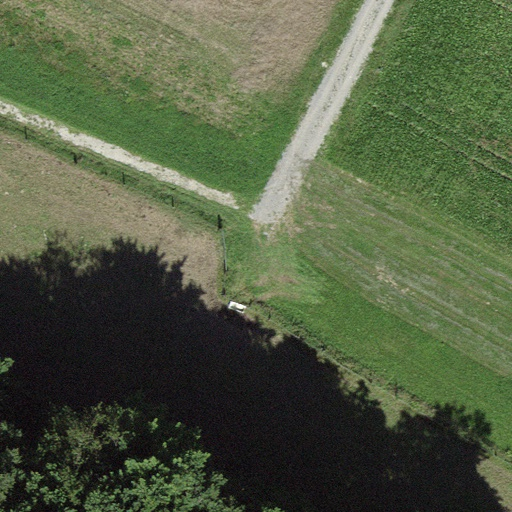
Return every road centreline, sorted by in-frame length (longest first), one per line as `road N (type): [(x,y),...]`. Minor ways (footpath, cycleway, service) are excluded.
road 1 (track): [(280,207),(511,336)]
road 2 (track): [(385,0),(280,207)]
